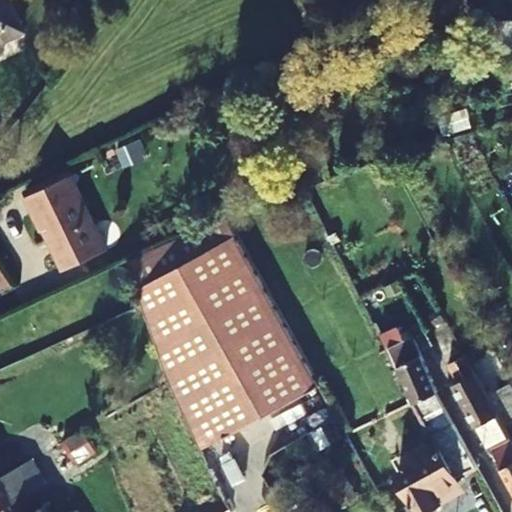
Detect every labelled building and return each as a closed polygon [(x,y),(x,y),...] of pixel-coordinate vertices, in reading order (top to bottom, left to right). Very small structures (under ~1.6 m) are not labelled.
[(0,0),(0,41),(27,30),(12,0),(0,0)] [(511,0),(479,0),(478,42),(511,40),(511,0)] [(74,176),(29,198),(45,231),(53,227),(64,249),(59,252),(69,271),(110,250),(74,176)] [(325,388),(231,214),(136,258),(131,260),(172,380),(206,453),(325,388)] [(417,399),(439,388),(412,334),(403,338),(397,327),(382,333),(389,345),(400,362),(407,376),(417,399)] [(453,375),(456,380),(476,370),(456,336),(446,342),(455,359),(451,361),(457,373),(453,375)] [(383,347),(392,367),(400,362),(389,345),(383,347)] [(400,362),(392,367),(399,381),(407,376),(400,362)] [(456,380),(480,423),(499,412),(476,370),(456,380)] [(511,403),(511,379),(507,370),(499,374),(507,388),(504,390),(511,403)] [(438,491),(478,463),(473,454),(439,388),(417,399),(437,439),(413,453),(417,459),(400,469),(420,507),(431,511),(439,506),(442,498),(438,491)] [(499,412),(480,423),(492,443),(511,433),(504,420),(499,412)] [(511,435),(511,433),(492,443),(502,463),(511,456),(511,435)] [(511,456),(502,463),(511,483),(511,456)] [(0,509),(37,489),(23,463),(0,476),(0,509)] [(83,511),(68,489),(47,504),(52,511),(83,511)]
